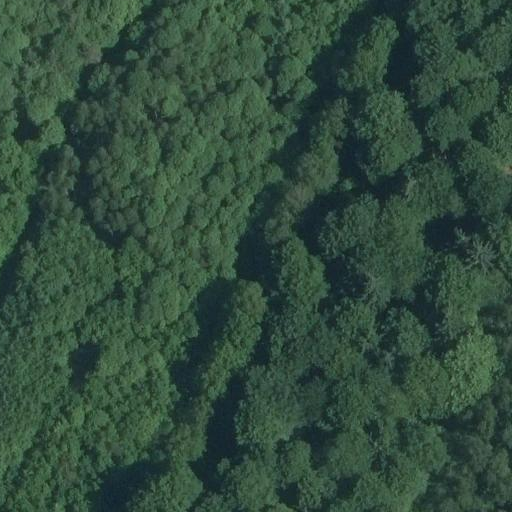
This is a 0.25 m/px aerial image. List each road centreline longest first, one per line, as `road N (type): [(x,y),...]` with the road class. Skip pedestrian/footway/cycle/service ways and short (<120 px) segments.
road 1 (track): [(423,0),(180,511)]
road 2 (track): [(425,511),(511,334)]
